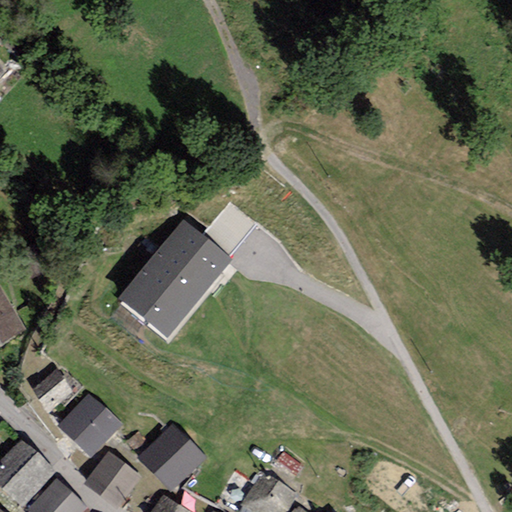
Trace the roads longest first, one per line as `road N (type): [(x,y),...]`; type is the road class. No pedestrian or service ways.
road 1 (track): [(391,329),(274,161),(261,99),(209,0)]
road 2 (track): [(485,511),(391,329),(249,250)]
road 3 (track): [(266,122),(511,210)]
road 4 (tertiary): [(105,511),(0,400)]
